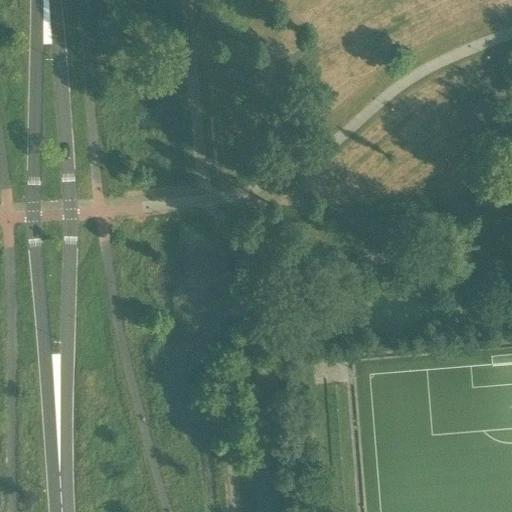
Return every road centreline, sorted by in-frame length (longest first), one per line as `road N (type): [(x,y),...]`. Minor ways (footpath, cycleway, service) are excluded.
road 1 (tertiary): [(35,0),(32,214),(57,447)]
road 2 (tertiary): [(57,447),(70,213),(54,0)]
